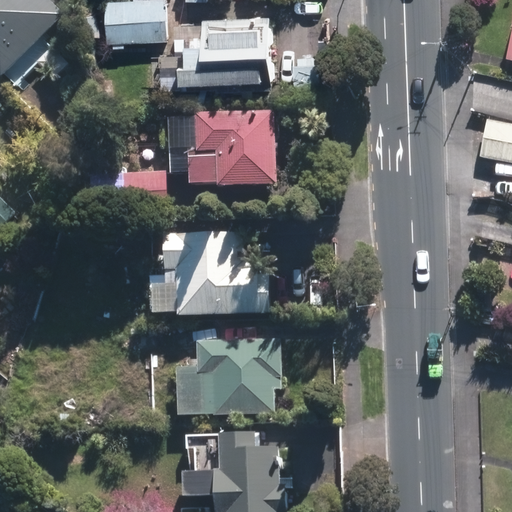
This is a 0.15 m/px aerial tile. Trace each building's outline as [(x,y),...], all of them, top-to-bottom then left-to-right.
[(0,0),(0,81),(61,17),(42,0),(0,0)] [(131,0),(132,2),(102,3),(101,26),(105,45),(165,42),(163,0),(131,0)] [(200,27),(172,29),(173,56),(148,57),(150,93),(181,91),(181,88),(270,84),(268,19),(199,22),(200,27)] [(511,24),(503,62),(511,64),(511,24)] [(319,65),(290,65),(290,92),(319,92),(319,65)] [(272,115),(193,119),(193,123),(167,124),(170,178),(186,177),(187,188),(214,187),(214,191),(275,189),(272,115)] [(511,127),(486,122),(478,161),(511,168),(511,127)] [(165,176),(121,178),(122,196),(90,197),(91,217),(167,214),(165,176)] [(240,239),(159,243),(158,260),(161,289),(148,290),(148,292),(125,293),(119,319),(149,317),(149,319),(173,318),(174,324),(268,320),(266,278),(256,279),(256,266),(241,266),(240,239)] [(87,274),(46,268),(33,322),(84,324),(87,274)] [(278,343),(194,346),(195,373),(173,373),(175,421),(272,418),(272,393),(280,393),(278,343)] [(192,478),(177,479),(179,503),(207,502),(209,511),(282,511),(282,490),(277,490),(275,450),(259,451),(258,436),(183,440),(184,455),(191,454),(192,478)]
